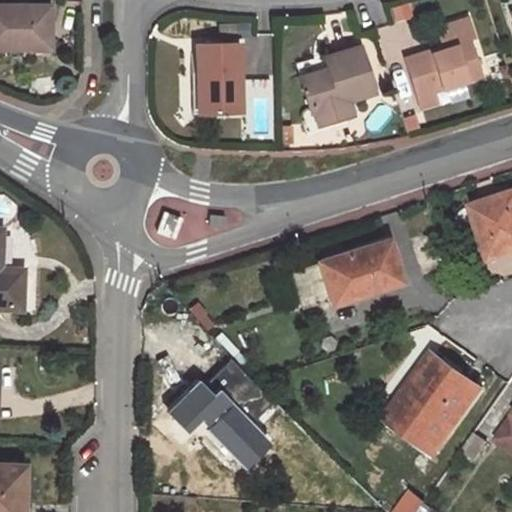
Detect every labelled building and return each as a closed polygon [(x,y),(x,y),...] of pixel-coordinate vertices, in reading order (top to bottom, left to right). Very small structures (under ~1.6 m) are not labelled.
[(47,51),(47,5),(0,5),(0,48),(27,48),(27,51),(38,51),(47,51)] [(480,74),(467,38),(472,37),(465,17),(443,24),(446,33),(441,35),(444,45),(404,58),(420,107),(436,102),(432,90),(480,74)] [(237,111),(235,42),(198,43),(198,72),(199,112),(237,111)] [(371,91),(358,46),(324,57),(327,68),(299,77),(310,110),(312,110),(317,125),(352,114),(347,99),(371,91)] [(189,72),(189,112),(199,112),(198,72),(189,72)] [(464,84),(437,90),(439,99),(466,93),(464,84)] [(511,193),(474,206),(477,216),(471,217),(469,220),(467,224),(468,228),(469,232),(473,235),(478,235),(483,234),(491,260),(511,253),(511,193)] [(173,236),(180,218),(163,212),(157,231),(173,236)] [(208,215),(207,225),(223,227),(224,216),(208,215)] [(0,267),(0,232),(0,229),(0,228),(0,307),(20,308),(22,270),(0,267)] [(361,293),(399,281),(386,242),(292,270),(302,303),(330,295),(359,286),(361,293)] [(332,302),(361,293),(359,286),(330,295),(332,302)] [(482,388),(432,353),(386,418),(435,452),(482,388)] [(207,392),(196,379),(162,411),(183,433),(196,420),(243,469),(269,444),(214,385),(207,392)] [(511,419),(499,438),(511,447),(511,419)] [(471,461),(485,440),(474,431),(459,452),(471,461)] [(20,511),(22,465),(0,464),(0,511),(20,511)] [(397,483),(382,502),(395,511),(410,511),(419,500),(397,483)] [(436,511),(423,502),(415,511),(436,511)]
